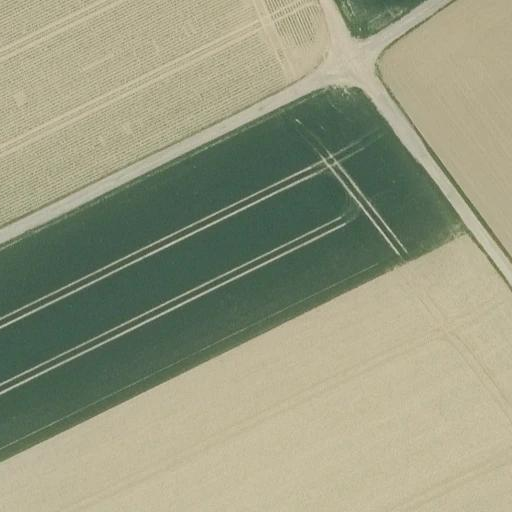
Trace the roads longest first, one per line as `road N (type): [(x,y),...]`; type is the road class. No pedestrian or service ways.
road 1 (track): [(351,63),(0,236)]
road 2 (track): [(351,63),(511,280)]
